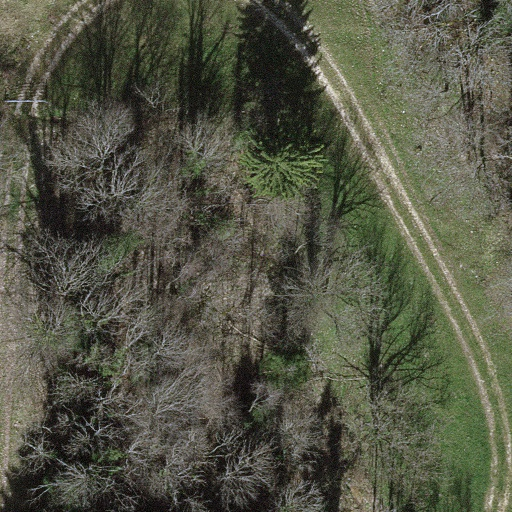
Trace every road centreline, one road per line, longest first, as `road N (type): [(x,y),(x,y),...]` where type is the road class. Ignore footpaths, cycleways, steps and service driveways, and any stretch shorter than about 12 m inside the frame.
road 1 (track): [(264,0),(343,94),(480,360),(503,462),(496,511)]
road 2 (track): [(0,397),(23,124),(35,76),(60,34),(94,0)]
